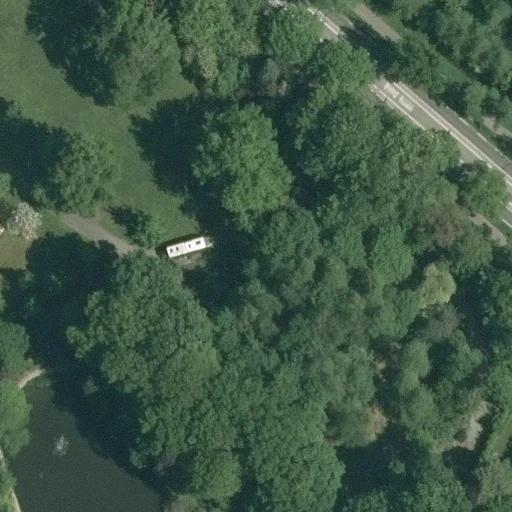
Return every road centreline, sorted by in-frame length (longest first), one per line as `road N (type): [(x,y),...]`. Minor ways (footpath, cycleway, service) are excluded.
road 1 (primary): [(252,0),(511,222)]
road 2 (primary): [(511,174),(308,0)]
